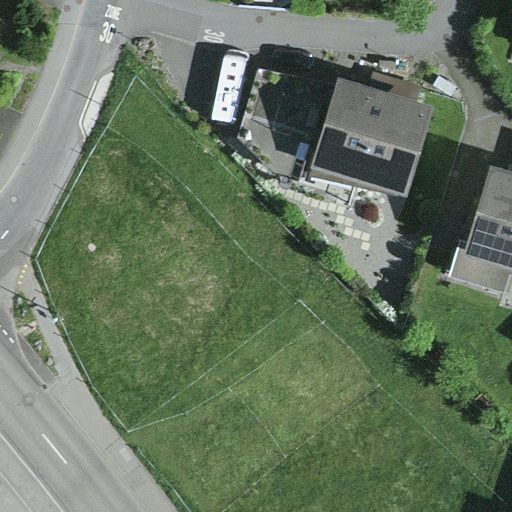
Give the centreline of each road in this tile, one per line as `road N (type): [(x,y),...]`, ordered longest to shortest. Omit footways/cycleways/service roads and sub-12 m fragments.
road 1 (residential): [(97,5),(229,31),(381,36),(423,32),(461,0)]
road 2 (residential): [(97,5),(0,223)]
road 3 (primary): [(0,381),(108,511)]
